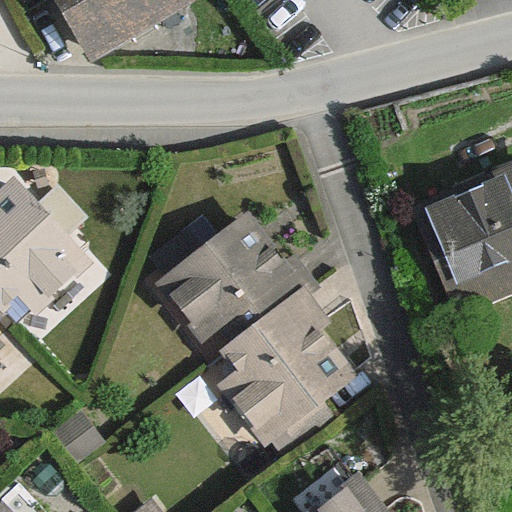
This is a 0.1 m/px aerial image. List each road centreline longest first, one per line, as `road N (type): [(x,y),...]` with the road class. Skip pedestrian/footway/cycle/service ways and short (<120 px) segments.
road 1 (residential): [(448,511),(312,91)]
road 2 (residential): [(0,101),(264,99),(312,91)]
road 3 (residential): [(312,91),(511,40)]
